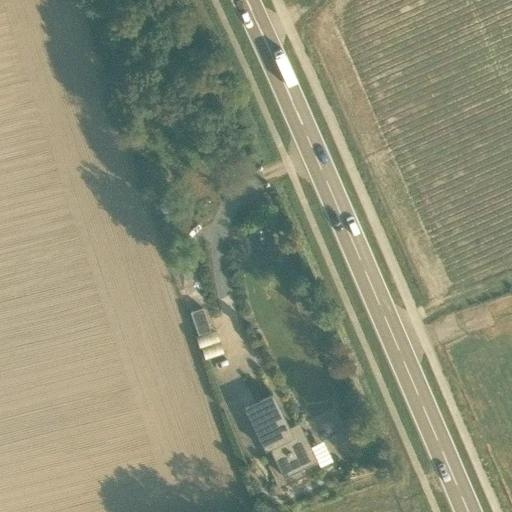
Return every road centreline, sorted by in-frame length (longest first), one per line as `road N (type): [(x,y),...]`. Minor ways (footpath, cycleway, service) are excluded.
road 1 (primary): [(466,511),(247,0)]
road 2 (track): [(511,275),(386,326)]
